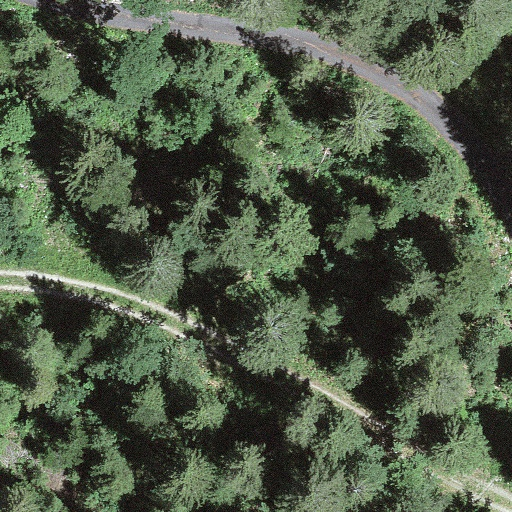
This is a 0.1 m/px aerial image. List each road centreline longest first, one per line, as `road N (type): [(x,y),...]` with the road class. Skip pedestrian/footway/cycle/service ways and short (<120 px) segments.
road 1 (track): [(511,511),(183,316),(0,289)]
road 2 (track): [(511,212),(457,131),(394,75),(255,34),(128,19),(54,0)]
